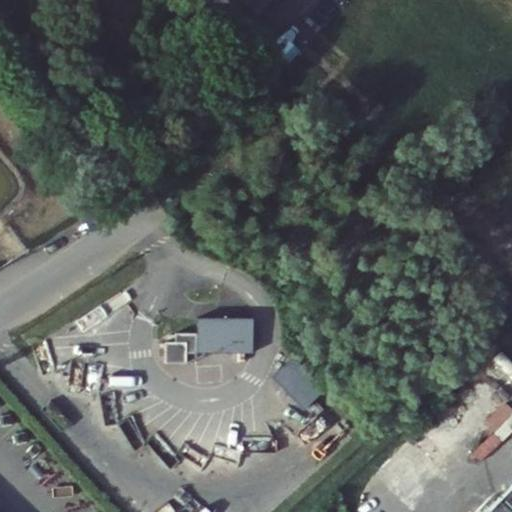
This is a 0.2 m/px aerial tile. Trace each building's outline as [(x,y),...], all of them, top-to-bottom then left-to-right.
[(239,0),(257,16),(272,0),(239,0)] [(511,0),(500,0),(510,9),(511,5),(511,0)] [(199,351),(199,343),(198,331),(177,332),(177,340),(167,341),(168,361),(189,361),(189,352),(199,351)] [(227,342),(199,343),(199,351),(200,353),(228,352),(227,342)] [(303,408),(325,387),(293,354),(271,375),(303,408)] [(511,511),(511,484),(484,511),(511,511)] [(397,511),(399,511),(384,487),(361,502),(367,511),(397,511)]
